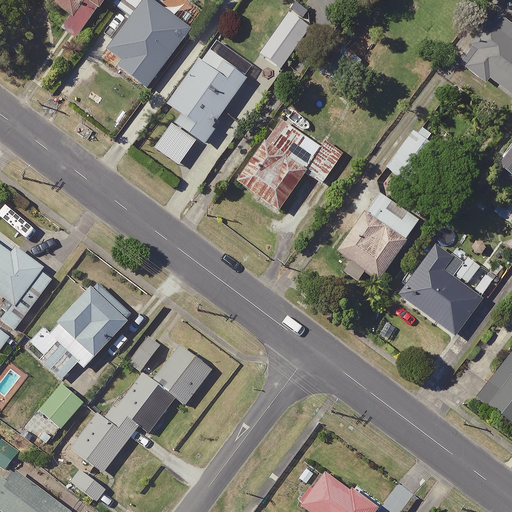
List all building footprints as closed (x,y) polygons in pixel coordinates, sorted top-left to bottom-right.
[(38,0),(39,0),(38,0),(45,0),(70,17),(81,1),(92,9),(98,0),(38,0)] [(189,27),(151,0),(138,0),(104,48),(119,58),(113,66),(145,88),(189,27)] [(511,23),(495,11),(459,59),(464,64),(462,67),(483,82),(486,78),(511,97),(511,23)] [(307,27),(285,12),(256,53),(278,68),(307,27)] [(363,57),(340,43),(321,74),(343,88),(363,57)] [(212,69),(195,57),(162,104),(176,114),(171,122),(200,142),(244,78),(219,60),(212,69)] [(282,72),(265,60),(254,76),(271,88),(282,72)] [(320,146),(277,117),(233,180),(275,209),(320,146)] [(194,140),(168,122),(150,147),(176,165),(194,140)] [(437,148),(410,129),(383,167),(409,186),(437,148)] [(511,138),(491,166),(501,173),(493,183),(511,197),(511,138)] [(324,141),(303,173),(322,185),(343,154),(324,141)] [(376,191),(362,211),(403,240),(417,219),(376,191)] [(488,209),(511,226),(511,202),(499,194),(488,209)] [(362,211),(360,210),(332,249),(375,280),(403,240),(362,211)] [(491,220),(477,211),(469,224),(483,233),(491,220)] [(450,256),(432,243),(394,295),(452,337),(480,298),(441,269),(450,256)] [(42,267),(13,246),(9,252),(0,245),(0,296),(13,306),(42,267)] [(125,319),(87,284),(53,321),(91,356),(125,319)] [(511,325),(511,302),(501,318),(511,325)] [(144,335),(125,361),(138,371),(157,344),(144,335)] [(95,411),(68,446),(101,471),(137,423),(147,431),(172,397),(184,405),(211,370),(176,344),(150,378),(140,370),(113,406),(111,404),(102,416),(95,411)] [(511,345),(473,397),(511,426),(511,345)] [(100,386),(90,376),(76,392),(87,401),(100,386)] [(83,401),(60,382),(37,409),(60,428),(83,401)] [(19,449),(0,435),(0,467),(3,470),(19,449)] [(107,487),(82,467),(71,482),(96,501),(107,487)] [(70,511),(72,511),(14,468),(0,486),(0,511),(70,511)] [(347,488),(322,470),(297,504),(308,511),(372,511),(377,506),(350,486),(347,488)]
